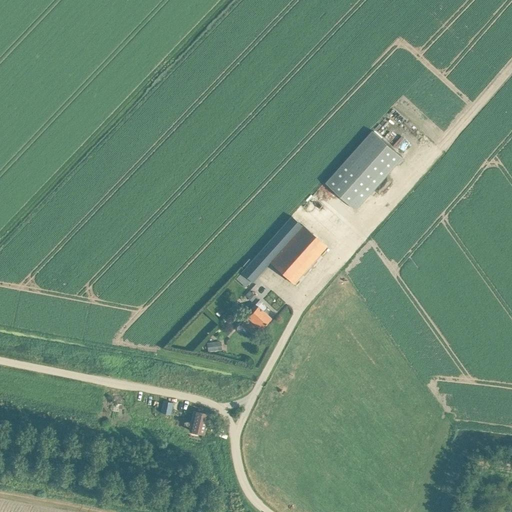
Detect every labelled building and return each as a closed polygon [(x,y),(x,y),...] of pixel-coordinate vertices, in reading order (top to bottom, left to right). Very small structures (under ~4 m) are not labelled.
[(356,210),(403,158),(372,131),(325,183),(356,210)] [(301,226),(291,216),(241,272),(252,282),(270,263),(269,262),(301,226)] [(293,284),(326,246),(302,225),(301,226),(269,262),(270,263),(293,284)] [(260,330),(271,318),(263,311),(268,307),(262,302),(247,317),(260,330)] [(171,414),(171,412),(173,402),(163,400),(161,412),(171,414)] [(203,433),(208,415),(193,411),(189,430),(203,433)]
